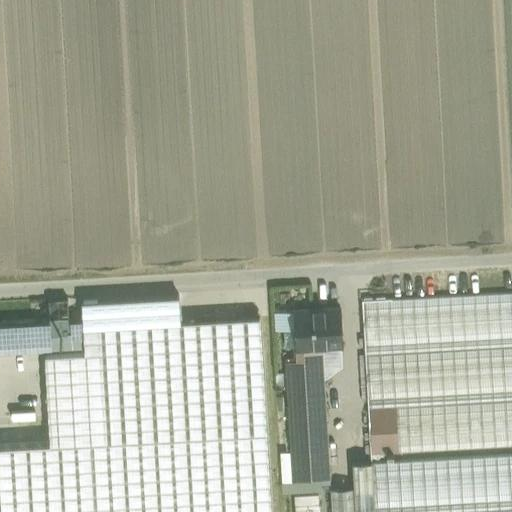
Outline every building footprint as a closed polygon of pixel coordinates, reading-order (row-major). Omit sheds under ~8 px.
[(511,274),(373,282),(374,294),(511,286),(511,274)] [(259,289),(81,299),(82,317),(84,347),(86,383),(102,382),(104,416),(265,407),(259,289)] [(511,291),(363,300),(366,353),(511,344),(511,291)] [(74,299),(58,300),(59,318),(74,317),(74,299)] [(340,307),(294,309),(296,346),(297,346),(322,344),(343,343),(340,307)] [(0,352),(56,349),(84,347),(82,317),(74,317),(59,318),(0,321),(0,352)] [(322,344),(297,346),(298,360),(323,359),(322,344)] [(511,344),(366,353),(368,399),(511,391),(511,344)] [(84,347),(56,349),(58,385),(86,383),(84,347)] [(298,360),(286,360),(290,427),(326,425),(323,359),(298,360)] [(86,383),(58,385),(60,419),(104,416),(102,382),(86,383)] [(511,399),(396,406),(399,452),(511,445),(511,399)] [(396,406),(369,407),(372,453),(399,452),(396,406)] [(60,419),(0,422),(0,511),(271,511),(265,407),(104,416),(60,419)] [(326,425),(290,427),(292,450),(328,448),(326,425)] [(328,448),(292,450),(294,480),(330,478),(328,448)] [(511,453),(373,462),(372,462),(375,507),(511,499),(511,453)] [(373,460),(352,461),(354,486),(355,511),(374,511),(375,507),(372,462),(373,462),(373,460)] [(355,511),(354,486),(331,487),(332,511),(355,511)]
